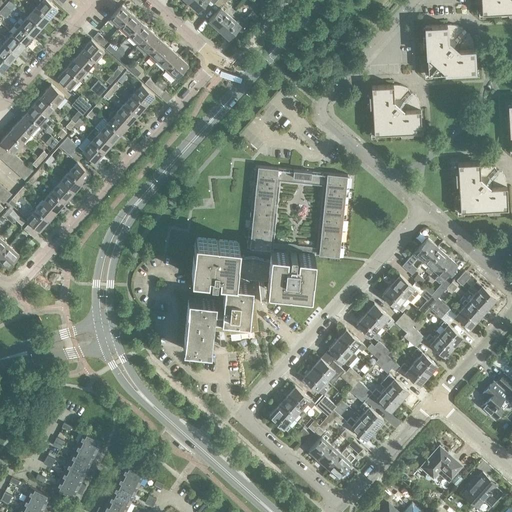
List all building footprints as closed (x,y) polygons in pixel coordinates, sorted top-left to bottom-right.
[(12,0),(8,0),(5,3),(12,9),(16,4),(12,0)] [(47,0),(42,0),(37,6),(49,18),(58,9),(47,0)] [(209,0),(214,4),(217,0),(189,0),(188,2),(198,11),(207,0),(209,0)] [(217,0),(214,4),(219,9),(209,20),(219,29),(231,16),(225,10),(229,5),(225,2),(226,0),(217,0)] [(511,0),(480,0),(482,12),(511,10),(511,0)] [(12,9),(5,3),(2,7),(8,13),(12,9)] [(122,5),(110,18),(120,26),(132,13),(122,5)] [(49,18),(37,6),(29,15),(41,27),(49,18)] [(8,13),(2,7),(0,9),(0,12),(5,17),(8,13)] [(231,16),(219,29),(229,38),(239,27),(244,31),(258,15),(252,10),(244,19),(240,16),(236,21),(231,16)] [(132,13),(120,26),(129,35),(141,21),(132,13)] [(41,27),(29,15),(21,24),(33,36),(41,27)] [(141,21),(129,35),(139,43),(150,30),(141,21)] [(33,36),(21,24),(13,33),(25,45),(33,36)] [(447,24),(425,25),(427,72),(475,70),(474,48),(474,44),(473,41),(471,37),(469,33),(466,33),(462,30),(462,27),(458,25),(454,24),(451,24),(447,24)] [(150,30),(139,43),(136,46),(143,53),(143,54),(144,55),(145,54),(160,38),(150,30)] [(93,36),(103,45),(107,40),(97,31),(93,36)] [(25,45),(13,33),(5,42),(17,53),(25,45)] [(160,38),(145,54),(155,62),(157,60),(169,46),(160,38)] [(104,50),(91,39),(83,49),(101,65),(102,64),(96,59),(104,50)] [(5,42),(0,47),(0,53),(9,62),(17,53),(5,42)] [(112,53),(116,49),(109,43),(106,47),(112,53)] [(121,44),(116,49),(122,55),(124,53),(124,48),(121,44)] [(169,46),(157,60),(167,68),(178,55),(169,46)] [(101,65),(83,49),(75,58),(87,69),(92,64),(97,69),(101,65)] [(112,53),(119,59),(122,55),(116,49),(112,53)] [(0,53),(0,70),(1,71),(9,62),(0,53)] [(124,64),(128,60),(122,55),(119,59),(124,64)] [(178,55),(167,68),(164,70),(174,79),(180,72),(182,73),(188,66),(187,65),(188,63),(178,55)] [(134,65),(141,58),(139,57),(136,60),(133,60),(131,63),(134,65)] [(87,69),(75,58),(66,67),(79,79),(87,69)] [(131,70),(135,66),(128,60),(124,64),(131,70)] [(143,68),(137,63),(135,65),(141,71),(143,68)] [(131,70),(137,75),(141,71),(135,66),(131,70)] [(79,79),(66,67),(58,77),(71,88),(79,79)] [(111,74),(115,77),(121,70),(117,67),(111,74)] [(127,76),(123,72),(117,79),(121,82),(127,76)] [(106,80),(110,83),(115,77),(111,74),(106,80)] [(150,87),(156,80),(155,80),(154,81),(149,77),(144,82),(150,87)] [(99,96),(107,87),(98,79),(90,88),(99,96)] [(164,90),(161,88),(162,86),(156,80),(150,87),(159,95),(164,90)] [(109,88),(113,92),(119,85),(115,82),(109,88)] [(141,83),(133,93),(146,104),(154,95),(141,83)] [(51,84),(43,93),(56,105),(64,95),(51,84)] [(397,84),(393,84),(371,85),(374,132),(421,130),(420,108),(420,105),(419,101),(417,96),(415,93),(412,93),(408,90),(408,87),(406,86),(402,84),(397,84)] [(109,88),(103,95),(107,98),(113,92),(109,88)] [(173,96),(165,89),(160,95),(167,102),(173,96)] [(56,105),(43,93),(34,103),(47,114),(56,105)] [(133,93),(124,102),(137,114),(146,104),(133,93)] [(82,113),(83,114),(91,104),(80,94),(71,103),(78,110),(82,113)] [(92,107),(96,111),(102,104),(98,100),(92,107)] [(124,102),(116,112),(129,123),(137,114),(124,102)] [(47,114),(34,103),(26,112),(39,124),(45,129),(49,124),(43,119),(47,114)] [(92,107),(87,113),(91,117),(96,111),(92,107)] [(129,123),(116,112),(113,109),(105,119),(108,121),(121,133),(129,123)] [(78,110),(71,118),(75,122),(79,117),(82,113),(78,110)] [(39,124),(26,112),(18,122),(31,133),(39,124)] [(75,122),(74,124),(77,127),(83,121),(80,117),(79,117),(75,122)] [(75,122),(71,118),(65,125),(69,129),(74,124),(75,122)] [(108,121),(100,131),(112,142),(121,133),(108,121)] [(31,133),(18,122),(9,131),(22,143),(31,133)] [(112,142),(100,131),(95,127),(87,136),(91,140),(104,151),(112,142)] [(22,143),(9,131),(1,141),(2,142),(6,146),(11,150),(13,152),(22,143)] [(54,138),(58,141),(64,134),(60,131),(54,138)] [(63,140),(74,150),(79,145),(67,135),(63,140)] [(54,138),(49,144),(53,147),(58,141),(54,138)] [(63,140),(59,145),(70,155),(74,150),(63,140)] [(95,161),(104,151),(91,140),(83,150),(95,161)] [(6,146),(0,153),(0,157),(2,159),(11,150),(6,146)] [(11,150),(2,159),(7,163),(16,154),(13,152),(11,150)] [(37,156),(41,160),(47,153),(43,150),(37,156)] [(16,154),(7,163),(11,167),(20,158),(16,154)] [(51,154),(45,160),(49,164),(55,157),(51,154)] [(37,156),(32,163),(36,166),(41,160),(37,156)] [(20,158),(11,167),(16,171),(25,162),(20,158)] [(479,161),(458,162),(460,209),(508,207),(506,185),(506,181),(504,176),(502,172),(501,170),(498,170),(495,167),(495,164),(490,162),(486,161),(482,161),(479,161)] [(25,162),(16,171),(21,175),(29,166),(25,162)] [(77,162),(69,171),(82,183),(90,173),(77,162)] [(339,255),(347,174),(327,172),(320,171),(311,170),(301,169),(293,168),(288,168),(278,167),(258,165),(249,246),(270,248),(277,179),(326,184),(318,253),(339,255)] [(29,166),(21,175),(24,179),(33,169),(29,166)] [(43,171),(40,167),(34,174),(38,177),(43,171)] [(69,171),(61,181),(73,192),(82,183),(69,171)] [(38,177),(34,174),(28,180),(32,183),(38,177)] [(61,181),(52,190),(65,201),(73,192),(61,181)] [(0,189),(0,198),(8,189),(3,185),(0,189)] [(27,190),(23,186),(17,193),(21,196),(27,190)] [(8,189),(0,198),(0,199),(3,203),(12,193),(8,189)] [(52,190),(44,199),(57,211),(65,201),(52,190)] [(21,196),(17,193),(12,199),(15,202),(21,196)] [(44,199),(35,209),(48,220),(57,211),(44,199)] [(15,219),(19,215),(10,207),(3,214),(12,222),(15,219)] [(35,209),(27,218),(40,230),(48,220),(35,209)] [(21,224),(25,220),(19,215),(15,219),(21,224)] [(38,232),(28,223),(24,228),(34,236),(38,232)] [(0,235),(0,254),(9,244),(0,235)] [(419,255),(424,259),(437,245),(427,236),(410,256),(414,260),(419,255)] [(287,252),(271,250),(270,259),(263,259),(259,257),(254,256),(249,256),(244,257),(238,256),(239,241),(195,237),(191,274),(208,276),(209,269),(211,269),(211,272),(210,277),(210,278),(204,278),(205,278),(207,299),(188,297),(183,348),(211,351),(213,329),(224,330),(225,333),(227,333),(258,330),(255,299),(254,299),(254,300),(251,300),(253,281),(235,280),(236,276),(258,279),(261,301),(259,280),(268,279),(267,287),(268,287),(268,288),(310,292),(311,292),(313,276),(315,255),(315,254),(298,253),(298,260),(295,259),(296,251),(290,250),(289,259),(287,259),(287,252)] [(9,244),(0,254),(0,258),(8,266),(19,253),(9,244)] [(437,245),(424,259),(430,264),(425,269),(430,273),(434,268),(447,254),(437,245)] [(447,254),(434,268),(439,273),(435,278),(439,282),(444,277),(457,262),(447,254)] [(412,273),(417,267),(407,259),(402,265),(412,273)] [(462,284),(471,275),(465,269),(456,279),(462,284)] [(400,273),(391,283),(406,296),(411,301),(419,291),(400,273)] [(420,284),(425,279),(418,273),(413,278),(420,284)] [(444,277),(439,282),(441,283),(435,289),(428,284),(425,288),(436,298),(438,296),(446,287),(450,282),(444,277)] [(478,289),(473,294),(488,307),(496,298),(477,280),(473,284),(478,289)] [(452,281),(450,282),(446,287),(451,292),(457,285),(452,281)] [(406,296),(391,283),(382,293),(402,310),(406,306),(401,301),(406,296)] [(433,302),(436,298),(425,288),(420,293),(427,299),(419,308),(423,312),(429,307),(431,303),(433,302)] [(459,300),(464,304),(479,317),(488,307),(473,294),(468,300),(463,295),(459,300)] [(438,296),(436,298),(433,302),(445,312),(450,307),(438,296)] [(374,302),(366,312),(380,325),(385,319),(390,324),(394,320),(374,302)] [(445,312),(433,302),(431,303),(429,307),(440,317),(445,312)] [(470,327),(479,317),(464,304),(460,309),(455,305),(451,309),(470,327)] [(415,322),(404,311),(399,316),(411,326),(412,325),(415,322)] [(380,325),(366,312),(357,321),(377,339),(380,335),(375,330),(380,325)] [(411,326),(399,316),(395,321),(406,332),(408,330),(411,326)] [(444,327),(439,333),(454,346),(462,336),(443,318),(439,323),(444,327)] [(424,336),(412,325),(411,326),(408,330),(420,341),(424,336)] [(346,328),(337,337),(352,350),(357,345),(362,349),(366,345),(346,328)] [(420,341),(408,330),(406,332),(403,335),(415,346),(420,341)] [(445,356),(454,346),(439,333),(434,338),(429,334),(425,338),(445,356)] [(352,350),(337,337),(329,347),(348,365),(352,360),(347,356),(352,350)] [(378,340),(374,344),(383,352),(386,355),(387,354),(390,350),(378,340)] [(383,352),(374,344),(371,342),(366,347),(378,358),(379,356),(383,352)] [(419,356),(414,361),(429,374),(437,365),(417,347),(414,351),(419,356)] [(399,364),(387,354),(386,355),(383,352),(379,356),(391,367),(394,369),(399,364)] [(321,356),(312,366),(327,379),(332,383),(340,374),(321,356)] [(378,358),(375,361),(387,372),(391,367),(379,356),(378,358)] [(420,384),(429,374),(414,361),(409,366),(404,362),(400,366),(420,384)] [(362,376),(350,365),(346,370),(357,381),(359,379),(362,376)] [(327,379),(312,366),(303,376),(323,393),(327,389),(322,384),(327,379)] [(357,381),(346,370),(341,376),(352,386),(354,384),(357,381)] [(483,403),(481,405),(495,418),(511,398),(511,379),(504,372),(492,385),(491,383),(483,392),(486,396),(481,401),(483,403)] [(390,381),(385,387),(400,400),(409,390),(389,373),(386,377),(390,381)] [(370,390),(359,379),(357,381),(354,384),(366,395),(370,390)] [(366,395),(354,384),(352,386),(350,389),(361,400),(366,395)] [(295,385),(287,394),(301,407),(306,402),(311,406),(315,402),(295,385)] [(392,410),(400,400),(385,387),(381,392),(376,388),(372,392),(392,410)] [(301,407),(287,394),(278,404),(293,417),(297,412),(302,416),(306,412),(301,407)] [(324,394),(320,399),(332,409),(333,408),(336,405),(324,394)] [(332,409),(320,399),(315,404),(327,414),(329,413),(332,409)] [(365,410),(360,416),(375,429),(384,419),(364,401),(360,406),(365,410)] [(293,417),(278,404),(269,414),(289,431),(293,427),(288,422),(293,417)] [(345,418),(333,408),(332,409),(329,413),(334,418),(340,424),(345,418)] [(327,414),(319,424),(313,430),(320,437),(325,431),(324,429),(334,418),(329,413),(327,414)] [(366,439),(375,429),(360,416),(355,421),(350,417),(347,421),(366,439)] [(308,426),(313,430),(319,424),(314,419),(308,426)] [(64,421),(62,425),(70,429),(72,425),(64,421)] [(300,442),(309,432),(303,427),(294,437),(300,442)] [(352,433),(345,427),(340,433),(347,439),(352,433)] [(83,430),(83,431),(78,440),(101,452),(104,447),(99,445),(102,440),(83,430)] [(309,449),(319,458),(332,443),(326,439),(331,434),(327,430),(325,431),(320,437),(309,449)] [(336,438),(332,443),(319,458),(329,467),(346,447),(345,447),(341,451),(336,447),(341,442),(336,438)] [(358,453),(363,447),(353,438),(348,444),(358,453)] [(101,452),(78,440),(73,449),(92,459),(94,454),(99,457),(101,452)] [(422,465),(428,470),(426,473),(426,475),(428,477),(431,477),(433,475),(442,466),(452,476),(463,464),(440,444),(422,465)] [(346,447),(329,467),(338,476),(356,456),(351,452),(346,447)] [(92,459),(73,449),(69,458),(92,470),(94,466),(90,464),(92,459)] [(92,470),(69,458),(64,468),(83,477),(85,473),(90,475),(92,470)] [(144,473),(125,464),(123,468),(118,466),(116,471),(139,483),(144,473)] [(83,477),(64,468),(60,477),(83,488),(85,484),(81,481),(83,477)] [(492,505),(504,491),(497,484),(498,483),(483,470),(463,493),(478,506),(484,498),(492,505)] [(139,483),(116,471),(114,476),(118,478),(116,482),(135,492),(139,483)] [(46,477),(38,473),(36,477),(44,481),(46,477)] [(462,478),(458,473),(451,480),(456,485),(462,478)] [(12,476),(10,480),(17,484),(20,480),(12,476)] [(83,488),(60,477),(55,486),(74,496),(76,491),(81,493),(83,488)] [(156,479),(154,483),(162,487),(164,483),(156,479)] [(135,492),(116,482),(114,487),(109,485),(107,489),(130,501),(135,492)] [(50,495),(31,485),(26,495),(50,507),(52,502),(47,500),(50,495)] [(130,501),(107,489),(105,494),(109,496),(107,501),(126,510),(130,501)] [(3,494),(1,499),(8,502),(11,498),(3,494)] [(50,507),(26,495),(22,504),(38,511),(41,511),(43,509),(48,511),(50,507)] [(145,502),(152,506),(155,501),(147,498),(145,502)] [(124,511),(126,510),(107,501),(105,505),(100,502),(98,507),(107,511),(124,511)] [(418,511),(421,508),(413,501),(402,511),(399,511),(389,502),(380,511),(418,511)]
